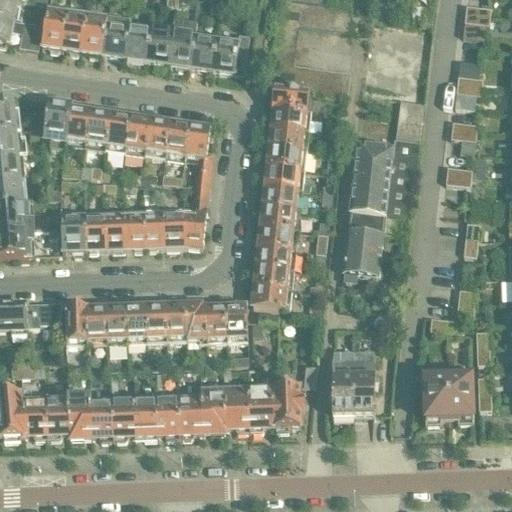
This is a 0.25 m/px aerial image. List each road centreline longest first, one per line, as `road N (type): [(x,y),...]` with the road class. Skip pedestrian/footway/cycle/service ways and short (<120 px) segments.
road 1 (residential): [(0,287),(224,278),(241,130),(219,108),(0,79)]
road 2 (residential): [(182,491),(388,484)]
road 3 (residential): [(0,498),(182,491)]
road 4 (residential): [(388,484),(511,479)]
